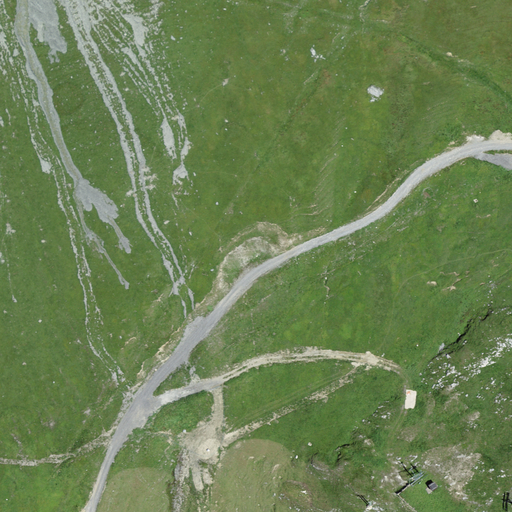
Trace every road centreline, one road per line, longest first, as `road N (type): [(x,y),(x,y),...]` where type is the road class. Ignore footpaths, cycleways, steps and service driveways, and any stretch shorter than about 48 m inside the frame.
road 1 (track): [(511,144),(427,165),(363,221),(251,275),(203,340),(134,406),(90,511)]
road 2 (track): [(120,429),(150,405),(262,359),(370,359),(393,366),(407,386),(386,450),(389,471)]
